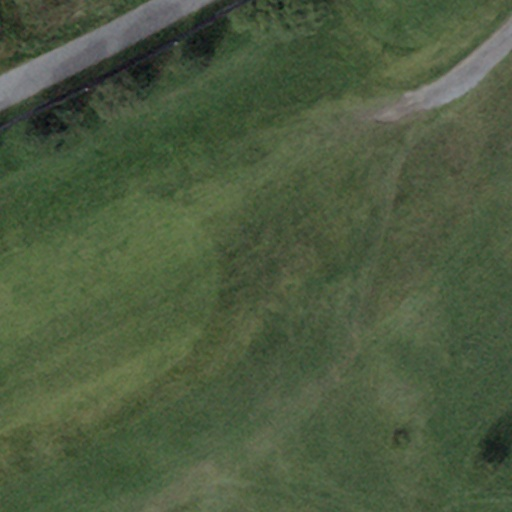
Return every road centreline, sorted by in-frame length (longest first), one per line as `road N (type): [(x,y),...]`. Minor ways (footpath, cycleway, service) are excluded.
road 1 (track): [(179,0),(0,98)]
road 2 (track): [(511,43),(456,92),(385,97)]
